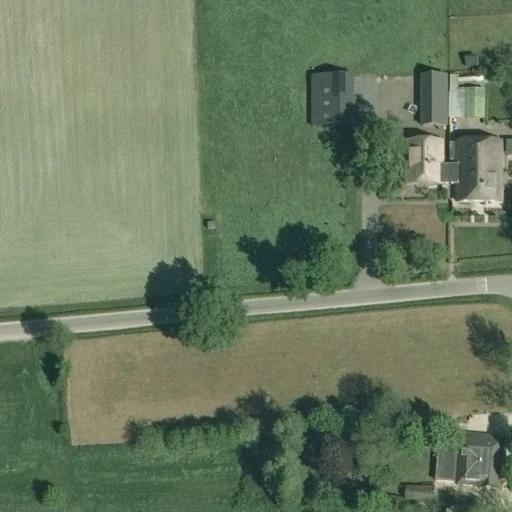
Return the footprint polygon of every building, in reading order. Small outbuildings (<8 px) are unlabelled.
[(313,93),(353,93),(353,80),(313,80),(313,93)] [(448,80),(424,80),(424,130),(448,130),(448,80)] [(485,121),(485,91),(457,91),(456,120),(485,121)] [(348,126),(348,102),(306,101),(305,125),(348,126)] [(292,102),(292,124),(303,124),(304,103),(292,102)] [(456,144),(456,168),(456,185),(456,203),(501,203),(500,144),(456,144)] [(456,185),(456,168),(441,168),(441,145),(405,145),(405,186),(441,186),(441,185),(456,185)] [(341,157),(211,161),(212,186),(341,182),(341,157)] [(435,421),(411,423),(411,438),(436,437),(435,421)] [(458,486),(480,488),(480,490),(499,491),(499,438),(461,437),(458,486)] [(406,488),(406,500),(433,502),(434,490),(406,488)]
